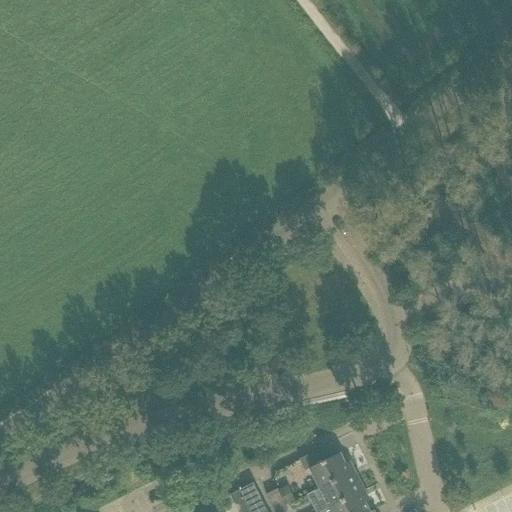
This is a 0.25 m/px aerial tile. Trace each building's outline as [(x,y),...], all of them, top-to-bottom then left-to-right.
[(326,460),(321,449),(299,460),(304,472),(310,469),(320,490),(355,472),(349,461),(345,463),(339,453),(326,460)] [(364,490),(355,472),(320,490),(329,508),(364,490)] [(267,511),(253,483),(239,490),(249,511),(267,511)] [(286,511),(287,511),(277,491),(276,490),(266,495),(274,511),(286,511)] [(369,511),(364,502),(369,500),(364,490),(329,508),(320,511),(369,511)] [(220,511),(216,502),(196,511),(220,511)]
